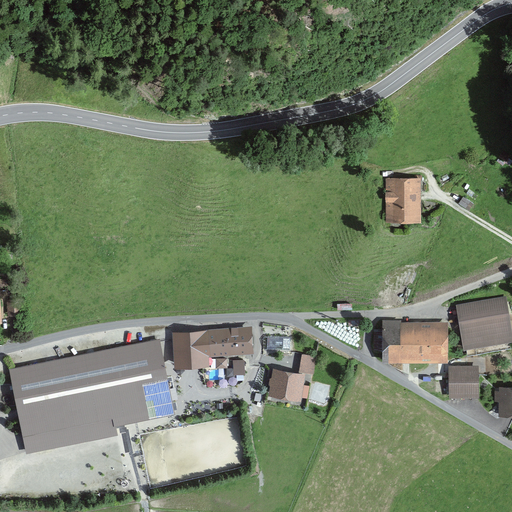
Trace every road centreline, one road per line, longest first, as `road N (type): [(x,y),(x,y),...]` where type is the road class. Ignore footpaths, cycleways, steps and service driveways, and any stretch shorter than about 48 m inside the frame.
road 1 (secondary): [(511,3),(344,108),(187,133),(59,113),(0,116)]
road 2 (unclassified): [(286,316),(143,322),(0,351)]
road 3 (unclassified): [(511,447),(286,316)]
road 4 (unclassified): [(286,316),(424,306),(511,270)]
